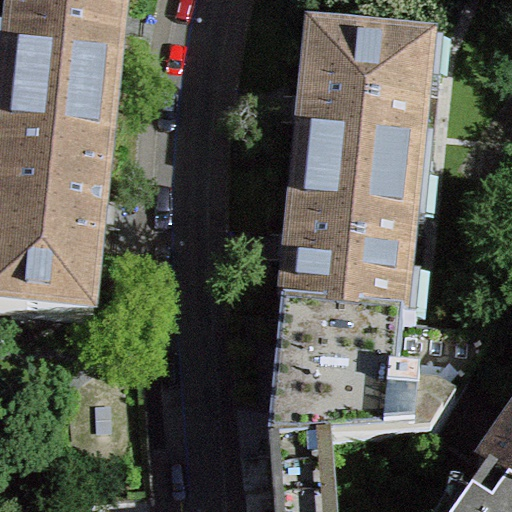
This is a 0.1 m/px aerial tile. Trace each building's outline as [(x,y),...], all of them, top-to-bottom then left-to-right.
[(126,0),(10,0),(6,42),(0,41),(0,87),(1,88),(0,96),(0,99),(115,112),(123,37),(126,0)] [(295,181),(429,194),(433,153),(422,152),(428,97),(438,98),(442,57),(432,56),(432,52),(310,40),(303,102),(299,101),(298,113),(297,122),(301,122),(295,181)] [(105,206),(115,112),(0,99),(0,103),(2,103),(0,120),(0,314),(93,324),(103,227),(108,227),(108,220),(110,206),(105,206)] [(282,319),(415,332),(419,290),(409,289),(414,235),(425,236),(429,194),(295,181),(289,239),(285,239),(284,250),(283,260),(287,260),(287,261),(282,319)] [(429,445),(493,340),(415,332),(282,319),(272,411),(263,410),(260,435),(259,450),(268,451),(268,455),(270,455),(270,456),(429,445)] [(511,511),(511,502),(493,489),(429,445),(270,456),(273,511),(511,511)] [(511,461),(493,489),(511,502),(511,461)]
